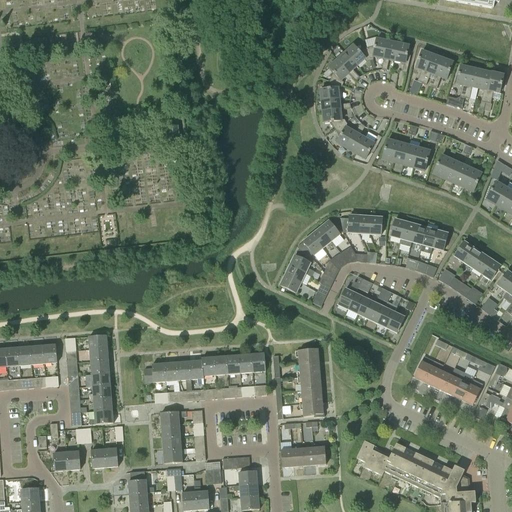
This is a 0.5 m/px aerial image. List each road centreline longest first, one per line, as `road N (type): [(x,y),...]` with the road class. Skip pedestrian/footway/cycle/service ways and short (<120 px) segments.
road 1 (residential): [(511,163),(366,105),(368,94),(381,89),(498,134)]
road 2 (residential): [(431,283),(387,380),(386,402),(496,455)]
road 3 (residential): [(34,471),(32,431),(39,422),(65,420),(63,393),(4,397)]
road 4 (residential): [(431,283),(350,268),(327,310)]
